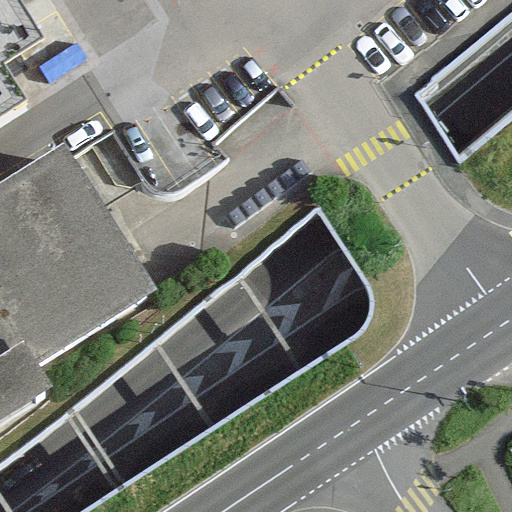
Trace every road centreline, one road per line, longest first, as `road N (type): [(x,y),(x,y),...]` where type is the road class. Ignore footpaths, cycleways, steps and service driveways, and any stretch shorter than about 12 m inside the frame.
road 1 (motorway): [(511,80),(0,498)]
road 2 (motorway): [(511,231),(83,511)]
road 3 (primary): [(222,511),(511,317)]
road 4 (motorway): [(273,511),(511,350)]
